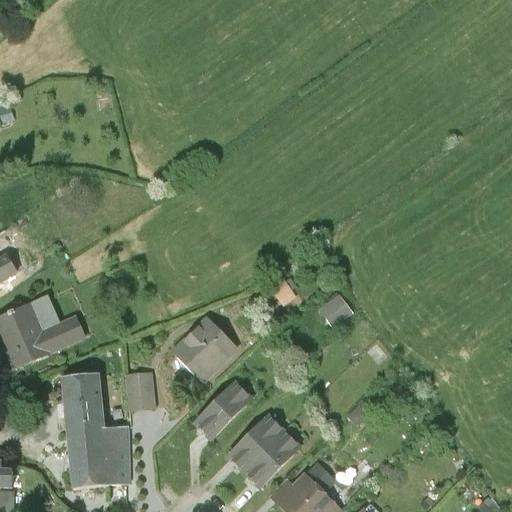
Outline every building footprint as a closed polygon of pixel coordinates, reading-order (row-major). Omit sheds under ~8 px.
[(0,116),(0,130),(0,132),(13,128),(9,114),(0,116)] [(0,286),(18,276),(16,274),(5,256),(0,258),(0,286)] [(282,281),(271,289),(280,300),(291,292),(282,281)] [(48,298),(0,318),(0,326),(10,349),(7,350),(16,370),(54,354),(53,352),(86,338),(78,318),(61,325),(48,298)] [(339,300),(319,315),(331,331),(351,316),(339,300)] [(232,346),(208,323),(175,357),(200,380),(232,346)] [(127,377),(130,412),(156,410),(152,374),(127,377)] [(100,377),(65,380),(70,430),(104,427),(100,377)] [(251,405),(234,387),(195,425),(211,442),(251,405)] [(360,407),(348,419),(360,432),(372,420),(360,407)] [(283,435),(267,419),(228,456),(244,473),(283,435)] [(104,427),(70,430),(75,489),(123,485),(118,426),(104,427)] [(300,453),(283,435),(244,473),(260,490),(300,453)] [(0,461),(0,490),(12,491),(13,461),(0,461)] [(333,485),(318,470),(308,480),(305,476),(294,488),(276,506),(282,511),(342,511),(343,511),(324,494),(333,485)] [(269,499),(276,506),(294,488),(287,481),(269,499)] [(488,496),(484,499),(493,511),(495,511),(499,510),(488,496)]
